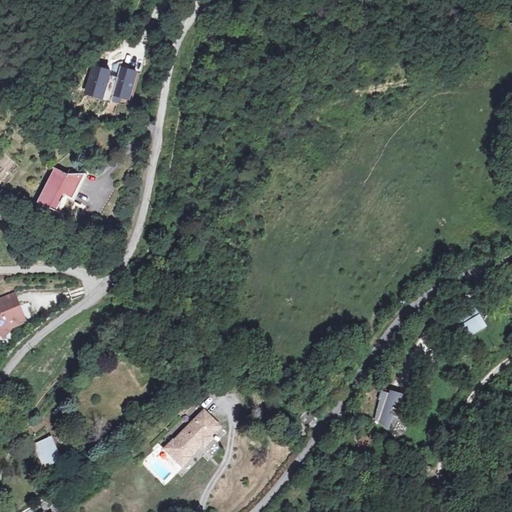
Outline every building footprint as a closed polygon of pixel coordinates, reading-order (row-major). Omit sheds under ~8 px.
[(93,65),(85,93),(105,99),(113,71),(93,65)] [(139,71),(121,67),(114,96),(132,100),(139,71)] [(58,214),(65,202),(71,204),(84,180),(58,172),(40,204),(58,214)] [(511,195),(511,186),(507,182),(503,186),(511,195)] [(27,202),(23,208),(30,211),(34,206),(27,202)] [(0,335),(3,338),(11,328),(17,326),(17,327),(25,324),(20,310),(21,309),(16,296),(0,302),(0,335)] [(457,317),(461,325),(476,317),(472,309),(457,317)] [(486,325),(480,315),(462,325),(469,336),(486,325)] [(404,395),(389,390),(387,396),(384,395),(385,392),(379,390),(377,397),(378,397),(371,417),(388,427),(392,415),(397,417),(404,395)] [(215,437),(225,428),(209,410),(199,420),(215,437)] [(299,419),(310,429),(319,420),(308,410),(299,419)] [(215,437),(199,420),(178,440),(177,439),(168,448),(186,466),(197,457),(195,455),(203,448),(205,451),(218,439),(215,437)] [(45,469),(62,460),(51,438),(34,446),(45,469)] [(430,473),(433,465),(421,462),(420,461),(416,469),(430,473)]
